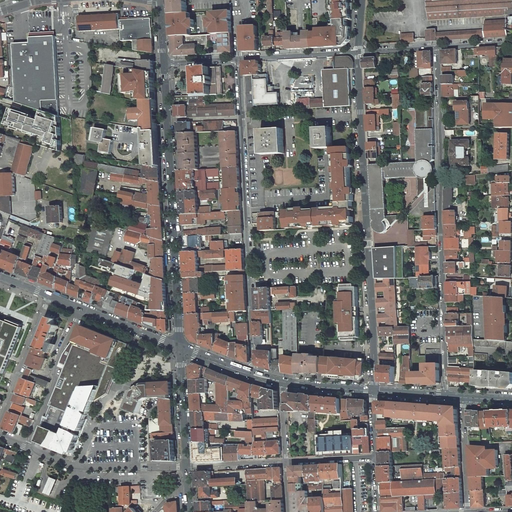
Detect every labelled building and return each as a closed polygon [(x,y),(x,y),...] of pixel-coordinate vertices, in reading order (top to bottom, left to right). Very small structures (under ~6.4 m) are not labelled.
[(188,13),(186,0),(170,0),(172,14),(188,13)] [(313,32),(313,48),(343,46),(350,40),(351,27),(348,27),(348,19),(351,19),(350,9),(351,9),(351,3),(350,3),(348,3),(348,0),(330,0),(331,3),(333,3),(335,28),(321,29),(321,30),(318,31),(317,18),(312,18),(313,32)] [(511,0),(427,0),(429,20),(504,15),(509,14),(509,18),(511,18),(511,25),(511,0)] [(119,14),(78,17),(79,32),(97,31),(98,32),(105,31),(120,30),(120,21),(119,14)] [(151,19),(120,21),(120,30),(120,32),(121,41),(134,40),(153,39),(151,19)] [(485,38),(511,36),(511,32),(508,33),(508,25),(506,25),(506,20),(485,21),(486,26),(484,26),(485,38)] [(257,37),(257,26),(242,27),(243,52),(258,51),(257,41),(259,41),(259,36),(257,37)] [(277,33),(278,45),(288,45),(287,33),(288,33),(287,27),(281,27),(282,33),(277,33)] [(270,38),(265,38),(265,46),(275,46),(274,28),(271,28),(271,31),(270,31),(270,38)] [(430,41),(478,38),(477,31),(436,34),(436,30),(429,31),(430,41)] [(306,39),(296,39),(295,37),(295,32),(288,33),(289,49),(313,48),(313,32),(305,32),(305,37),(306,39)] [(232,33),(184,36),(185,46),(197,45),(197,47),(208,46),(208,41),(216,41),(216,39),(221,38),(221,50),(221,53),(233,52),(232,33)] [(397,43),(414,42),(413,34),(401,35),(402,40),(396,40),(397,43)] [(30,43),(13,44),(16,102),(60,116),(57,67),(55,36),(29,37),(30,43)] [(185,55),(185,46),(184,36),(173,37),(174,56),(185,55)] [(153,39),(134,40),(134,51),(153,54),(153,39)] [(185,55),(198,54),(197,47),(197,45),(185,46),(185,55)] [(497,48),(479,49),(479,55),(490,55),(490,67),(497,67),(497,63),(497,55),(497,48)] [(442,64),(457,64),(457,50),(441,51),(442,64)] [(432,68),(431,51),(422,52),(418,52),(418,56),(419,68),(426,67),(426,68),(432,68)] [(364,68),(377,68),(376,54),(368,55),(368,58),(364,58),(364,68)] [(351,106),(349,69),(354,69),(354,63),(347,56),(334,57),(335,61),(331,62),(331,66),(335,66),(335,70),(323,70),(325,100),(311,101),(311,105),(311,108),(351,106)] [(123,68),(155,73),(154,61),(140,62),(137,62),(137,65),(117,62),(116,67),(123,68)] [(259,61),(244,62),(244,76),(254,75),(260,75),(259,71),(262,71),(261,65),(259,65),(259,61)] [(110,94),(114,66),(106,65),(103,87),(102,87),(102,90),(103,90),(103,93),(110,94)] [(206,95),(222,95),(221,67),(194,69),(195,82),(196,96),(206,95)] [(156,100),(155,73),(123,68),(124,94),(133,94),(133,95),(138,95),(138,101),(143,101),(156,100)] [(410,68),(410,78),(418,78),(418,68),(410,68)] [(254,75),(256,106),(280,104),(279,93),(272,93),(272,85),(269,85),(269,83),(268,83),(268,75),(260,75),(254,75)] [(454,76),(442,76),(443,85),(454,85),(454,76)] [(432,77),(423,77),(423,88),(421,88),(421,90),(432,89),(432,77)] [(365,81),(366,105),(375,104),(375,106),(380,106),(380,101),(378,101),(376,101),(376,92),(378,92),(377,88),(375,88),(375,80),(374,80),(369,80),(368,80),(365,81)] [(455,97),(454,85),(443,85),(443,97),(455,97)] [(196,96),(176,96),(176,102),(179,102),(180,107),(176,107),(177,118),(236,116),(236,105),(207,106),(206,95),(196,96)] [(153,124),(153,108),(157,108),(156,100),(143,101),(143,110),(140,110),(140,108),(133,109),(134,121),(144,121),(144,129),(148,130),(148,132),(158,131),(157,124),(153,124)] [(470,124),(469,102),(456,102),(457,110),(458,110),(458,125),(470,124)] [(511,104),(486,104),(486,112),(480,111),(481,125),(496,124),(496,129),(511,127),(511,104)] [(14,108),(8,126),(17,129),(22,129),(38,134),(42,134),(43,134),(43,146),(58,150),(63,150),(62,139),(60,138),(62,132),(62,126),(58,125),(61,117),(51,114),(43,111),(40,118),(30,114),(30,112),(29,112),(16,108),(14,108)] [(416,108),(418,163),(418,164),(420,165),(418,169),(418,172),(420,175),(418,177),(419,197),(425,190),(425,186),(429,186),(429,179),(433,175),(434,173),(435,170),(434,167),(434,165),(433,164),(432,163),(435,160),(433,108),(430,108),(416,108)] [(366,110),(367,124),(377,123),(377,119),(379,118),(379,117),(380,117),(380,109),(366,110)] [(189,133),(189,124),(196,124),(196,122),(177,123),(178,134),(181,133),(189,133)] [(204,122),(204,127),(197,127),(197,133),(218,132),(218,122),(204,122)] [(368,132),(378,132),(378,131),(379,131),(379,128),(378,128),(377,123),(367,124),(368,132)] [(332,148),(331,127),(316,128),(316,148),(332,148)] [(105,139),(107,130),(95,128),(93,141),(102,143),(100,151),(111,153),(113,140),(105,139)] [(160,168),(158,131),(148,132),(148,130),(144,129),(135,128),(135,132),(143,133),(145,133),(147,166),(160,168)] [(284,153),(283,129),(260,130),(262,155),(284,153)] [(225,132),(222,132),(223,146),(224,169),(239,169),(237,131),(225,132)] [(199,171),(198,147),(197,133),(189,133),(181,133),(181,141),(183,171),(187,171),(199,171)] [(22,140),(7,135),(6,141),(20,145),(21,144),(22,140)] [(509,160),(509,135),(499,135),(497,160),(509,160)] [(368,143),(369,152),(379,151),(379,146),(380,146),(380,143),(379,143),(378,140),(377,139),(374,139),(373,141),(373,143),(368,143)] [(470,141),(452,141),(452,166),(470,166),(470,158),(466,158),(466,148),(470,148),(470,141)] [(26,176),(34,147),(21,144),(20,145),(13,172),(13,173),(16,174),(26,176)] [(223,146),(198,147),(199,171),(224,169),(223,146)] [(350,147),(332,148),(335,203),(332,203),(332,208),(322,208),(322,209),(305,210),(305,209),(292,209),(292,211),(285,211),(286,229),(355,225),(354,202),(355,202),(354,189),(352,189),(351,168),(353,168),(352,155),(350,155),(350,147)] [(379,151),(369,152),(369,159),(379,159),(379,158),(381,158),(381,155),(379,156),(379,151)] [(74,166),(99,170),(114,173),(127,175),(150,179),(150,180),(161,182),(160,168),(147,166),(146,166),(145,176),(139,175),(140,172),(85,162),(86,156),(73,154),(74,166)] [(370,165),(373,220),(375,220),(374,222),(374,223),(377,223),(377,225),(375,227),(375,229),(376,230),(377,232),(378,232),(379,233),(382,233),(384,233),(386,232),(387,231),(387,230),(388,229),(388,228),(387,226),(387,225),(389,223),(391,227),(398,220),(398,216),(387,217),(384,171),(386,171),(386,178),(403,178),(402,163),(370,165)] [(402,163),(403,178),(418,177),(420,175),(418,172),(418,169),(420,165),(418,164),(418,163),(402,163)] [(508,172),(508,165),(488,167),(489,174),(508,172)] [(74,166),(76,193),(94,196),(99,170),(74,166)] [(224,169),(199,171),(187,171),(183,171),(180,171),(181,193),(194,192),(194,180),(199,180),(199,182),(200,182),(201,187),(201,191),(217,190),(219,190),(219,191),(223,190),(240,189),(239,169),(224,169)] [(127,175),(114,173),(112,180),(125,182),(127,175)] [(15,196),(14,174),(0,175),(1,196),(10,196),(15,196)] [(162,207),(161,182),(150,180),(150,179),(127,175),(125,182),(142,185),(150,184),(151,198),(149,197),(149,198),(135,195),(135,194),(121,191),(119,198),(162,207)] [(467,186),(476,185),(475,176),(475,175),(467,176),(467,186)] [(499,193),(508,193),(508,184),(498,184),(499,193)] [(445,190),(445,205),(453,205),(452,185),(445,190)] [(426,197),(408,217),(408,218),(425,217),(436,217),(435,187),(429,193),(429,198),(426,198),(426,197)] [(223,190),(224,213),(225,213),(230,212),(242,211),(240,189),(223,190)] [(194,192),(181,193),(182,216),(212,213),(211,208),(199,209),(198,198),(201,198),(202,199),(217,198),(217,190),(201,191),(198,192),(194,192)] [(11,215),(10,196),(1,196),(2,212),(11,215)] [(94,196),(90,220),(94,221),(96,213),(97,205),(98,201),(98,199),(98,197),(97,196),(94,196)] [(151,209),(151,224),(149,224),(150,232),(148,231),(148,226),(132,222),(130,229),(126,227),(126,230),(129,231),(164,241),(162,207),(119,198),(113,196),(112,200),(132,204),(131,209),(134,210),(134,206),(147,208),(149,209),(151,209)] [(509,198),(503,198),(503,196),(493,196),(492,196),(493,209),(499,209),(500,209),(509,209),(509,198)] [(63,223),(62,206),(49,207),(50,224),(63,223)] [(500,209),(499,223),(501,223),(509,223),(509,218),(509,214),(509,209),(500,209)] [(243,234),(242,211),(230,212),(230,215),(231,234),(243,234)] [(445,211),(446,225),(457,225),(456,211),(453,211),(445,211)] [(276,231),(275,217),(278,217),(279,216),(279,212),(260,213),(261,231),(276,231)] [(205,224),(205,220),(226,218),(226,215),(225,213),(224,213),(212,213),(182,216),(183,225),(205,224)] [(424,222),(423,228),(423,229),(422,230),(426,230),(436,229),(436,217),(425,217),(425,219),(424,220),(423,221),(422,222),(424,222)] [(96,222),(87,251),(106,257),(116,227),(99,222),(96,222)] [(501,223),(501,234),(511,234),(511,223),(509,223),(501,223)] [(20,234),(29,237),(29,235),(31,228),(23,225),(20,234)] [(457,225),(446,225),(446,238),(457,238),(457,234),(457,230),(457,225)] [(56,238),(31,228),(29,235),(42,240),(38,253),(45,256),(44,259),(35,255),(34,259),(35,260),(33,266),(26,263),(31,248),(26,246),(22,257),(17,273),(41,283),(45,272),(45,271),(38,268),(40,261),(45,262),(46,263),(45,266),(47,267),(50,257),(53,249),(54,246),(56,238)] [(204,230),(183,232),(183,237),(201,236),(210,235),(210,236),(222,235),(221,228),(204,229),(204,230)] [(166,280),(164,241),(129,231),(126,241),(138,245),(141,243),(139,248),(152,251),(152,255),(150,255),(150,257),(152,257),(152,259),(154,259),(154,268),(154,271),(150,270),(146,269),(147,267),(133,262),(135,253),(125,249),(124,254),(117,251),(113,263),(152,275),(166,280)] [(183,237),(184,249),(184,252),(211,251),(211,249),(210,236),(210,235),(201,236),(183,237)] [(460,249),(459,238),(457,238),(446,238),(446,250),(460,249)] [(54,275),(49,274),(45,272),(41,283),(56,289),(59,272),(60,265),(61,256),(62,255),(62,249),(63,241),(59,239),(59,248),(58,253),(60,254),(58,262),(59,262),(59,264),(57,264),(57,267),(56,267),(54,275)] [(0,267),(17,273),(22,257),(16,255),(16,254),(14,253),(14,254),(9,252),(12,248),(13,243),(3,240),(0,248),(0,251),(0,252),(1,252),(5,253),(0,267)] [(224,250),(228,250),(227,241),(212,242),(213,249),(211,249),(211,251),(224,250)] [(511,242),(502,242),(501,251),(511,251),(511,242)] [(396,279),(409,279),(409,278),(409,270),(409,248),(409,246),(375,248),(377,280),(385,279),(396,279)] [(416,247),(417,266),(421,266),(421,269),(417,269),(417,278),(430,277),(429,260),(431,260),(431,253),(429,253),(429,247),(417,247),(416,247)] [(229,250),(230,265),(212,266),(212,265),(206,266),(199,267),(199,257),(205,257),(205,259),(225,258),(224,250),(211,251),(184,252),(186,273),(199,272),(199,273),(201,272),(204,272),(211,272),(237,271),(245,270),(244,249),(229,250)] [(458,259),(458,253),(462,252),(462,249),(460,249),(446,250),(446,260),(458,259)] [(498,251),(498,263),(511,263),(511,251),(501,251),(498,251)] [(50,257),(47,267),(47,268),(51,269),(51,267),(55,268),(57,260),(56,259),(57,255),(54,254),(53,258),(50,257)] [(73,256),(62,255),(61,256),(60,265),(73,266),(73,263),(73,256)] [(457,273),(457,265),(459,265),(460,267),(465,267),(465,262),(447,263),(447,273),(457,273)] [(511,266),(501,265),(500,276),(511,277),(511,266)] [(102,281),(91,277),(91,278),(86,276),(85,267),(80,266),(81,271),(81,275),(82,280),(83,281),(98,287),(95,300),(102,302),(100,306),(106,308),(109,297),(111,292),(100,287),(102,281)] [(68,281),(63,279),(64,274),(61,274),(61,273),(59,272),(56,289),(69,294),(71,284),(71,283),(72,283),(72,271),(71,271),(71,274),(69,274),(68,281)] [(122,279),(141,285),(141,284),(139,284),(141,279),(124,274),(122,279)] [(81,291),(82,287),(83,281),(82,280),(81,275),(78,275),(77,279),(78,279),(77,286),(71,284),(69,294),(80,298),(81,293),(81,291)] [(152,275),(150,289),(159,293),(167,295),(166,280),(152,275)] [(224,280),(218,281),(219,304),(219,313),(231,312),(236,312),(243,312),(247,311),(245,276),(237,276),(224,276),(224,280)] [(141,285),(122,279),(116,277),(115,282),(113,286),(136,293),(138,288),(139,288),(139,291),(139,292),(149,294),(150,295),(155,296),(155,302),(144,298),(143,299),(135,296),(134,301),(135,301),(141,304),(148,306),(148,311),(150,311),(153,311),(168,311),(167,295),(159,293),(150,289),(141,285)] [(410,289),(436,288),(435,277),(430,277),(417,278),(409,278),(409,279),(410,289)] [(200,293),(200,278),(186,278),(187,294),(200,293)] [(377,285),(377,289),(396,287),(396,279),(385,279),(386,285),(384,285),(384,284),(377,285)] [(95,300),(98,287),(83,281),(82,287),(93,292),(92,294),(89,293),(86,301),(93,304),(95,300)] [(457,282),(447,282),(447,295),(465,295),(472,295),(472,288),(471,282),(465,282),(457,282)] [(356,284),(343,285),(344,301),(340,301),(340,322),(344,322),(344,340),(357,340),(357,337),(360,337),(359,287),(356,287),(356,284)] [(274,288),(274,294),(286,294),(286,297),(287,298),(288,298),(296,297),(296,287),(274,288)] [(377,289),(377,293),(385,292),(385,291),(386,291),(386,295),(396,295),(396,287),(377,289)] [(508,298),(508,288),(496,287),(495,297),(505,298),(508,298)] [(257,310),(271,310),(270,294),(270,288),(267,289),(262,289),(256,289),(257,310)] [(200,306),(199,301),(198,301),(198,300),(202,300),(202,299),(216,298),(215,292),(203,293),(200,293),(187,294),(188,315),(211,314),(210,307),(203,307),(203,308),(200,308),(198,308),(198,306),(200,306)] [(385,299),(378,300),(378,304),(397,302),(396,295),(386,295),(387,300),(385,300),(385,299)] [(106,308),(118,313),(122,301),(123,300),(124,297),(121,296),(120,299),(118,303),(114,301),(113,303),(111,303),(113,298),(109,297),(106,308)] [(122,301),(118,313),(131,319),(134,309),(128,307),(129,304),(134,306),(135,301),(134,301),(124,297),(123,300),(122,301)] [(490,318),(490,332),(488,332),(488,341),(506,342),(506,334),(508,334),(507,305),(505,305),(505,298),(495,297),(487,297),(487,305),(489,305),(490,312),(488,312),(488,318),(490,318)] [(142,311),(139,309),(141,304),(135,301),(134,306),(134,309),(131,319),(146,325),(147,319),(147,315),(145,314),(146,312),(142,311)] [(397,310),(397,302),(378,304),(378,308),(386,307),(386,306),(387,306),(387,311),(397,310)] [(264,336),(263,323),(269,323),(272,323),(271,310),(257,310),(254,311),(255,336),(264,336)] [(290,355),(290,351),(298,351),(298,310),(297,310),(284,310),(284,348),(284,351),(288,351),(288,355),(290,355)] [(379,315),(379,319),(398,318),(397,310),(387,311),(387,316),(386,316),(386,315),(379,315)] [(168,311),(153,311),(153,314),(147,313),(147,315),(147,319),(160,320),(168,320),(168,311)] [(215,323),(229,322),(231,322),(231,312),(219,313),(215,313),(215,319),(215,323)] [(202,325),(209,325),(209,321),(213,321),(213,319),(215,319),(215,313),(211,314),(188,315),(189,336),(193,341),(216,350),(217,348),(216,335),(208,335),(208,334),(207,334),(207,335),(205,335),(204,328),(202,328),(202,325)] [(459,315),(459,314),(456,314),(448,314),(448,326),(459,326),(459,315)] [(55,340),(56,336),(55,336),(59,327),(57,326),(58,321),(56,320),(57,320),(49,317),(36,348),(51,353),(54,354),(57,346),(52,344),(54,339),(55,340)] [(398,318),(379,319),(379,322),(387,322),(387,321),(388,321),(388,327),(395,327),(398,327),(398,318)] [(160,320),(147,319),(146,325),(160,330),(160,320)] [(160,320),(160,330),(167,333),(169,331),(168,320),(160,320)] [(0,384),(22,330),(20,329),(21,327),(22,327),(22,326),(8,321),(6,326),(0,323),(0,384)] [(237,325),(238,342),(239,342),(239,345),(240,359),(250,363),(249,347),(248,347),(247,338),(248,338),(248,324),(237,325)] [(459,352),(459,346),(466,346),(474,346),(474,339),(473,326),(468,326),(459,326),(448,326),(449,352),(451,352),(451,353),(459,353),(459,352)] [(66,365),(42,425),(62,434),(71,413),(78,416),(78,415),(79,414),(82,416),(83,413),(89,415),(96,399),(99,400),(107,394),(113,382),(114,378),(122,360),(121,360),(120,359),(119,357),(119,355),(119,353),(120,351),(122,350),(124,350),(125,350),(126,350),(129,345),(103,334),(102,336),(100,335),(100,333),(87,328),(87,329),(84,328),(83,327),(77,339),(75,338),(64,354),(60,363),(66,365)] [(379,336),(395,336),(395,327),(388,327),(379,327),(379,336)] [(395,327),(395,336),(395,344),(404,344),(411,344),(411,327),(398,327),(395,327)] [(232,344),(221,339),(222,334),(216,334),(216,335),(217,348),(216,350),(233,356),(232,344)] [(264,342),(264,336),(255,336),(255,344),(262,344),(264,342)] [(239,345),(236,344),(236,338),(232,338),(232,344),(233,356),(240,359),(239,345)] [(474,346),(505,349),(506,342),(488,341),(474,339),(474,346)] [(36,348),(29,366),(44,371),(48,359),(45,358),(46,355),(50,356),(51,353),(36,348)] [(280,360),(280,359),(278,359),(278,349),(273,349),(274,352),(275,370),(285,372),(285,360),(280,360)] [(270,352),(257,351),(256,362),(259,366),(275,370),(274,352),(270,352)] [(308,356),(298,355),(298,365),(298,372),(322,374),(323,359),(313,358),(314,355),(308,354),(308,356)] [(298,365),(291,363),(290,357),(285,356),(285,360),(285,372),(298,374),(298,372),(298,365)] [(360,361),(323,358),(323,359),(322,374),(325,374),(325,378),(358,380),(364,376),(365,363),(360,363),(360,361)] [(426,372),(412,373),(412,384),(423,384),(423,383),(426,383),(426,385),(435,385),(435,384),(438,384),(440,381),(440,363),(426,363),(426,372)] [(208,405),(207,398),(201,398),(201,397),(207,397),(207,394),(208,394),(207,382),(207,380),(206,379),(203,379),(204,367),(196,364),(190,367),(193,412),(230,413),(229,395),(218,395),(218,406),(208,405)] [(394,383),(395,367),(394,367),(390,367),(380,366),(380,382),(394,383)] [(450,381),(476,383),(475,371),(475,369),(468,369),(449,367),(449,374),(450,374),(450,381)] [(404,372),(401,372),(400,383),(412,384),(412,373),(412,368),(404,368),(404,372)] [(33,371),(28,369),(24,379),(38,384),(49,388),(51,383),(50,383),(51,383),(31,376),(33,371)] [(210,369),(207,377),(229,386),(232,378),(230,377),(210,369)] [(511,388),(511,372),(475,371),(476,383),(476,386),(511,389),(511,388)] [(229,390),(231,391),(239,394),(241,389),(244,390),(247,383),(232,378),(229,386),(229,390)] [(24,379),(18,393),(33,398),(38,384),(24,379)] [(139,387),(132,391),(131,391),(124,408),(139,414),(144,401),(148,399),(162,398),(173,400),(173,399),(172,399),(172,395),(173,395),(172,382),(143,384),(139,386),(139,387)] [(253,396),(254,385),(247,383),(244,390),(241,389),(239,394),(241,395),(240,398),(253,403),(253,399),(253,396)] [(262,399),(263,411),(279,410),(278,392),(254,385),(253,396),(262,399)] [(298,412),(298,409),(305,409),(305,411),(310,411),(309,419),(315,420),(315,418),(315,413),(315,412),(314,397),(291,394),(288,397),(289,412),(298,412)] [(15,402),(25,405),(27,401),(32,403),(31,403),(36,405),(38,402),(17,395),(15,402)] [(253,414),(253,404),(243,403),(241,401),(240,401),(232,401),(232,395),(229,395),(230,413),(253,414)] [(315,412),(328,413),(329,414),(331,414),(331,413),(342,414),(341,399),(314,397),(315,412)] [(162,417),(160,417),(150,417),(151,437),(154,440),(175,438),(173,400),(162,398),(162,417)] [(351,407),(352,416),(357,416),(357,417),(359,417),(359,416),(362,416),(362,420),(368,420),(367,401),(341,399),(342,414),(342,415),(342,421),(346,421),(347,418),(346,407),(351,407)] [(389,415),(390,415),(391,403),(379,402),(377,403),(378,414),(389,415)] [(396,418),(417,420),(417,421),(417,422),(424,422),(424,420),(432,421),(434,421),(434,419),(442,420),(443,421),(443,428),(444,433),(442,433),(442,440),(444,440),(445,449),(458,448),(458,445),(460,445),(458,410),(455,407),(434,406),(434,407),(431,407),(431,406),(418,405),(418,406),(415,405),(415,404),(391,403),(390,415),(390,417),(396,418)] [(25,409),(13,404),(10,412),(22,416),(25,409)] [(491,427),(498,427),(498,428),(500,428),(500,427),(511,426),(511,410),(508,411),(506,410),(496,411),(495,411),(489,411),(491,427)] [(467,411),(468,427),(480,427),(480,411),(467,411)] [(10,412),(3,429),(16,433),(19,424),(22,416),(10,412)] [(241,431),(241,428),(227,427),(227,425),(223,425),(223,427),(223,428),(218,428),(218,427),(218,425),(205,424),(204,420),(245,421),(245,420),(248,420),(254,420),(253,414),(230,413),(193,412),(194,429),(226,430),(237,431),(241,431)] [(62,434),(42,425),(38,435),(44,437),(42,443),(60,451),(66,435),(71,437),(71,439),(77,442),(74,449),(75,449),(89,415),(83,413),(82,416),(79,414),(78,415),(78,416),(71,413),(62,434)] [(34,420),(29,419),(25,417),(23,423),(27,424),(27,425),(31,426),(34,420)] [(343,455),(342,423),(327,424),(327,428),(319,428),(318,424),(321,424),(321,418),(315,418),(315,420),(316,431),(317,456),(343,455)] [(279,419),(254,420),(254,429),(259,429),(266,428),(266,429),(279,428),(279,419)] [(363,425),(359,425),(359,420),(352,421),(353,430),(356,430),(369,429),(368,424),(363,424),(363,425)] [(353,430),(352,421),(346,421),(342,421),(342,422),(342,423),(343,455),(354,454),(353,437),(353,430)] [(19,424),(16,433),(20,435),(24,426),(19,424)] [(392,451),(408,451),(407,437),(406,427),(388,428),(378,428),(380,452),(392,451)] [(226,430),(194,429),(195,442),(212,443),(224,444),(225,440),(224,440),(224,439),(212,439),(212,437),(210,437),(210,432),(212,432),(212,434),(226,434),(226,430)] [(369,429),(356,430),(357,437),(364,437),(369,437),(369,429)] [(241,431),(237,431),(237,436),(247,437),(248,444),(250,444),(255,445),(255,441),(254,435),(254,431),(249,431),(241,431)] [(44,437),(38,435),(36,441),(42,443),(44,437)] [(66,435),(60,451),(72,456),(75,449),(74,449),(77,442),(71,439),(71,437),(66,435)] [(259,456),(268,455),(267,442),(267,438),(267,436),(263,436),(263,441),(265,441),(265,442),(257,443),(257,441),(255,441),(255,445),(255,455),(255,456),(254,460),(259,459),(259,456)] [(353,437),(354,454),(361,454),(360,441),(364,442),(364,437),(357,437),(353,437)] [(268,455),(281,454),(280,442),(276,442),(276,440),(274,441),(274,442),(267,442),(268,455)] [(176,462),(175,441),(156,442),(154,442),(154,447),(154,449),(157,449),(158,462),(176,462)] [(201,447),(213,446),(213,445),(212,445),(212,443),(195,442),(196,463),(226,461),(225,448),(201,450),(201,447)] [(241,454),(255,455),(255,445),(250,444),(250,447),(247,447),(247,444),(241,444),(241,445),(241,448),(241,454)] [(18,453),(0,446),(0,458),(2,459),(5,452),(8,453),(7,455),(9,456),(7,461),(15,464),(17,458),(11,456),(13,454),(18,455),(18,453)] [(469,446),(471,473),(473,473),(473,477),(483,477),(489,476),(489,466),(498,466),(497,450),(484,451),(483,447),(469,446)] [(241,454),(241,448),(225,448),(226,461),(241,460),(241,454)] [(445,449),(446,459),(445,459),(445,460),(446,460),(446,467),(461,467),(460,448),(458,448),(445,449)] [(392,462),(392,451),(380,452),(380,466),(393,466),(392,464),(394,464),(393,462),(392,462)] [(0,474),(15,479),(17,474),(4,470),(3,472),(1,471),(0,471),(0,467),(3,460),(2,459),(0,458),(0,474)] [(398,472),(402,472),(403,479),(403,481),(424,480),(424,475),(424,473),(423,473),(423,464),(398,466),(398,472)] [(324,477),(336,476),(335,465),(323,466),(324,477)] [(316,483),(316,482),(324,482),(324,477),(323,466),(307,467),(308,477),(308,483),(313,482),(313,483),(316,483)] [(393,482),(393,466),(380,466),(381,483),(393,482)] [(301,484),(301,477),(308,477),(307,467),(296,467),(292,471),(293,492),(303,491),(303,484),(301,484)] [(447,479),(461,478),(461,467),(446,467),(446,469),(447,471),(453,471),(454,474),(447,475),(447,479)] [(264,480),(282,479),(281,468),(246,470),(247,479),(247,481),(264,480)] [(238,480),(238,479),(214,480),(213,472),(196,473),(197,488),(201,488),(212,487),(215,487),(220,487),(239,485),(238,480)] [(472,491),(484,490),(484,485),(485,485),(485,484),(484,484),(483,477),(473,477),(471,477),(472,491)] [(58,481),(51,478),(48,486),(45,494),(52,496),(55,489),(58,481)] [(461,478),(447,479),(448,493),(462,492),(461,478)] [(397,482),(393,482),(381,483),(382,497),(403,496),(419,495),(425,495),(437,494),(436,479),(424,480),(403,481),(397,482)] [(437,494),(444,493),(443,479),(436,479),(437,494)] [(248,500),(248,502),(257,501),(265,501),(264,480),(247,481),(247,485),(248,494),(248,500)] [(273,486),(274,500),(283,500),(282,486),(273,486)] [(131,487),(122,488),(122,491),(122,499),(122,505),(138,505),(138,501),(132,501),(131,487)] [(202,498),(220,497),(220,493),(215,493),(215,491),(213,491),(212,487),(201,488),(202,498)] [(355,511),(354,488),(345,489),(345,511),(355,511)] [(338,511),(338,506),(337,506),(336,489),(325,490),(325,491),(325,495),(325,498),(326,511),(338,511)] [(338,506),(338,511),(344,511),(343,489),(336,489),(337,506),(338,506)] [(473,507),(486,507),(485,490),(484,490),(472,491),(473,507)] [(313,511),(313,499),(313,493),(313,491),(309,491),(303,491),(293,492),(294,511),(313,511)] [(448,499),(448,509),(463,508),(462,492),(448,493),(448,497),(446,497),(446,499),(448,499)] [(438,502),(437,494),(425,495),(425,510),(438,509),(438,502)] [(382,511),(387,511),(404,511),(403,496),(382,497),(382,511)] [(326,511),(325,498),(318,498),(318,497),(316,497),(316,499),(313,499),(313,511),(326,511)] [(274,505),(270,505),(271,510),(260,511),(260,510),(259,509),(258,508),(257,501),(248,502),(248,509),(248,511),(283,511),(283,500),(274,500),(274,505)] [(212,508),(212,505),(225,504),(225,501),(211,502),(211,501),(198,502),(198,511),(212,511),(212,510),(213,510),(213,508),(212,508)] [(178,511),(178,502),(168,504),(163,509),(167,511),(178,511)]
